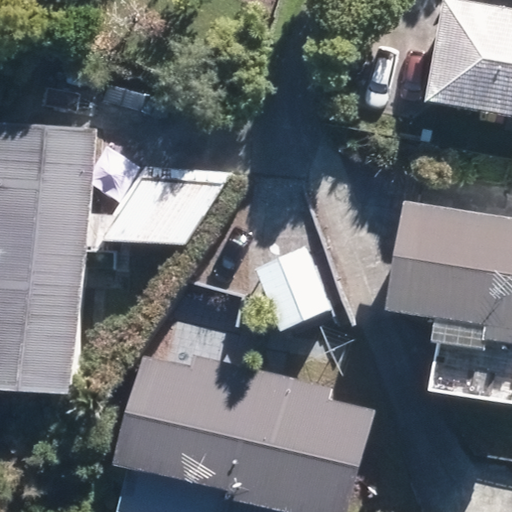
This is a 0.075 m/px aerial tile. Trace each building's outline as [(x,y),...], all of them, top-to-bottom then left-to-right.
[(511,12),(452,2),(434,99),(511,112),(511,12)] [(98,139),(6,133),(0,141),(0,388),(81,394),(98,139)] [(230,176),(154,170),(114,242),(186,247),(230,176)] [(511,322),(511,223),(421,209),(405,305),(511,322)] [(301,251),(260,269),(285,326),(326,308),(301,251)] [(326,511),(344,511),(368,420),(163,369),(139,466),(326,511)]
